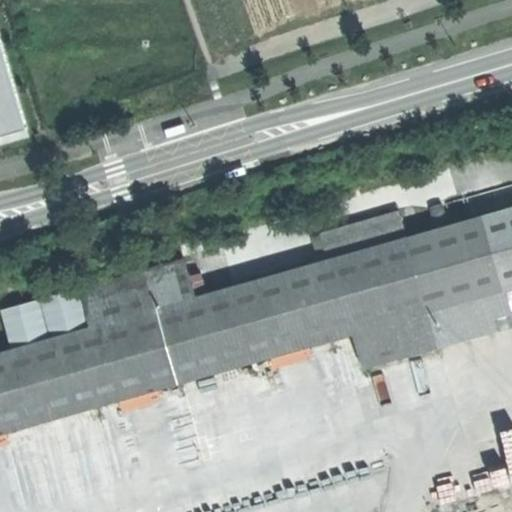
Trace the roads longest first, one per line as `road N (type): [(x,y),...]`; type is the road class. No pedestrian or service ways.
road 1 (secondary): [(511,63),(0,215)]
road 2 (track): [(414,0),(211,69)]
